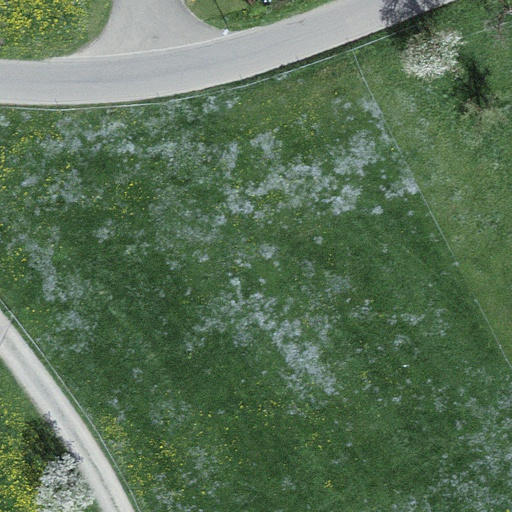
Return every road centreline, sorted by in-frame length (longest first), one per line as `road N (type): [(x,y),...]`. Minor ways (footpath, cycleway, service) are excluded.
road 1 (unclassified): [(398,0),(285,47),(143,80)]
road 2 (track): [(0,330),(81,448),(114,511)]
road 3 (unclassified): [(143,80),(0,84)]
